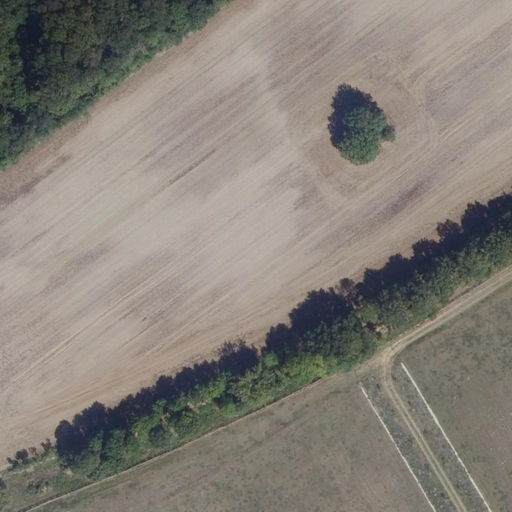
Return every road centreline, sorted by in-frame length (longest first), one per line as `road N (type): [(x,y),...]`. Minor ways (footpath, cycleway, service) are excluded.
road 1 (track): [(511,233),(318,353),(0,500)]
road 2 (track): [(192,0),(0,144)]
